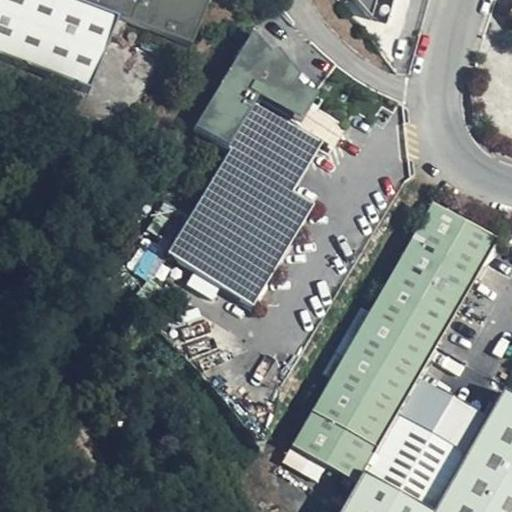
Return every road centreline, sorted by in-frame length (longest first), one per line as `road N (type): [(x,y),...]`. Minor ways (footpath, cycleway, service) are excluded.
road 1 (residential): [(511,180),(463,161),(445,138),(442,55),(458,0)]
road 2 (track): [(132,511),(88,424),(0,371)]
